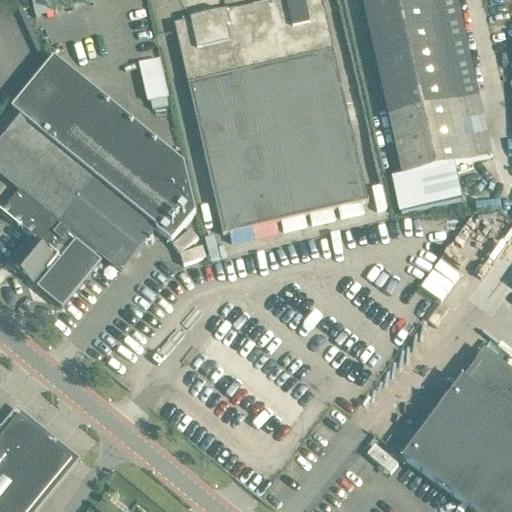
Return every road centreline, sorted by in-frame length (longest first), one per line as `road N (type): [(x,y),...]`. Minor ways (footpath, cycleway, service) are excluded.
road 1 (unknown): [(232,511),(406,270)]
road 2 (unclassified): [(216,511),(0,332)]
